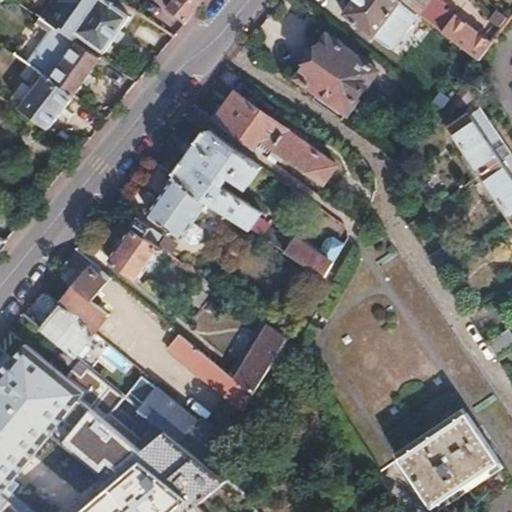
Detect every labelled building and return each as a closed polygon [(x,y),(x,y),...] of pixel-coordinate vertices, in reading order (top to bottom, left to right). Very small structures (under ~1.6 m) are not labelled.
[(54,0),(41,20),(50,26),(93,55),(95,52),(101,55),(127,17),(101,0),(54,0)] [(177,0),(168,12),(184,25),(203,0),(177,0)] [(396,0),(355,0),(344,15),(375,38),(400,3),(398,1),(396,0)] [(398,0),(398,1),(400,3),(406,7),(415,14),(420,17),(432,0),(398,0)] [(406,7),(401,14),(410,21),(415,14),(406,7)] [(445,10),(433,27),(479,62),(492,44),(456,17),(455,19),(445,10)] [(50,26),(24,63),(27,66),(73,97),(99,60),(93,55),(50,26)] [(328,36),(298,78),(318,93),(313,100),(343,121),(378,72),(328,36)] [(35,88),(18,111),(48,131),(73,97),(27,66),(20,75),(21,79),(35,88)] [(433,78),(422,92),(445,111),(455,97),(433,78)] [(236,94),(216,122),(260,153),(266,144),(274,149),(287,130),(236,94)] [(77,112),(76,118),(94,133),(105,120),(83,104),(77,112)] [(469,116),(450,129),(480,175),(499,162),(469,116)] [(209,130),(176,176),(209,200),(255,231),(260,223),(255,220),(261,211),(219,182),(223,177),(225,179),(230,173),(248,186),(261,166),(209,130)] [(287,130),(274,149),(323,184),(336,165),(287,130)] [(266,144),(260,153),(267,158),(271,153),(274,149),(266,144)] [(506,148),(500,152),(504,158),(510,154),(506,148)] [(271,153),(267,158),(274,163),(277,158),(271,153)] [(511,180),(499,162),(480,175),(511,220),(511,218),(511,180)] [(176,176),(149,214),(191,245),(200,244),(205,238),(203,230),(199,227),(193,223),(209,200),(176,176)] [(131,228),(109,260),(138,281),(161,249),(144,237),(151,228),(140,219),(133,229),(131,228)] [(310,247),(300,262),(324,278),(333,263),(310,247)] [(92,264),(60,304),(93,331),(94,332),(108,315),(91,301),(110,279),(92,264)] [(60,304),(39,328),(73,355),(93,331),(60,304)] [(248,343),(228,375),(253,396),(287,339),(262,321),(256,330),(262,334),(254,347),(248,343)] [(39,328),(0,379),(0,511),(257,511),(234,477),(210,466),(181,443),(138,409),(130,402),(73,355),(39,328)] [(256,330),(248,343),(254,347),(262,334),(256,330)] [(179,334),(166,351),(243,412),(253,396),(228,375),(179,334)] [(511,341),(507,334),(487,347),(496,360),(511,349),(511,341)] [(146,383),(130,402),(138,409),(154,389),(146,383)] [(154,389),(138,409),(181,443),(197,422),(154,389)] [(469,412),(399,458),(433,509),(502,462),(469,412)] [(197,422),(181,443),(210,466),(224,443),(197,422)]
